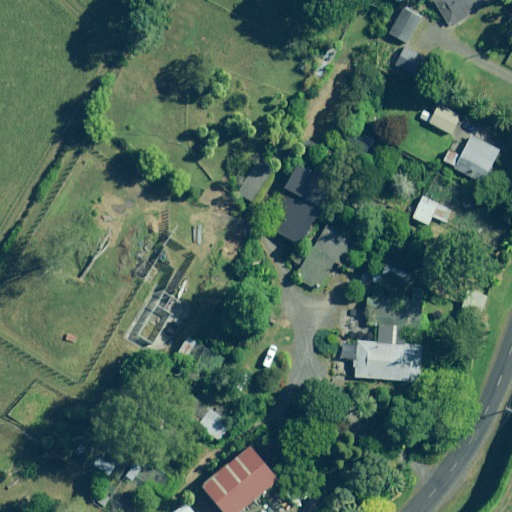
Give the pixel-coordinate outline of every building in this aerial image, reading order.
[(488,0),(433,0),(432,1),(448,26),(488,0)] [(419,19),(402,9),(388,34),(405,44),(419,19)] [(411,59),(394,48),(383,66),(400,77),(411,59)] [(333,57),(323,52),(310,78),(320,83),(333,57)] [(460,115),(438,103),(432,114),(423,110),(418,118),(449,135),(460,115)] [(379,118),(369,114),(364,124),(375,129),(379,118)] [(375,140),(354,129),(340,156),(360,167),(375,140)] [(497,151),(470,137),(459,157),(447,150),(441,162),(480,183),(497,151)] [(321,179),(299,167),(279,204),(266,228),(301,247),(293,261),(301,266),(294,278),(314,289),(350,224),(309,201),(321,179)] [(448,209),(420,197),(411,218),(427,225),(431,215),(443,220),(448,209)] [(262,262),(241,250),(237,256),(259,269),(262,262)] [(405,273),(379,262),(371,282),(397,292),(405,273)] [(487,297),(467,289),(458,312),(478,320),(487,297)] [(142,296),(111,347),(153,373),(185,321),(142,296)] [(379,328),(404,329),(406,300),(381,299),(362,297),(361,316),(367,316),(366,327),(379,328)] [(404,329),(379,328),(378,344),(340,341),(338,358),(353,359),(352,377),(418,382),(421,346),(403,345),(404,329)] [(238,511),(278,480),(250,445),(200,486),(221,511),(238,511)]
